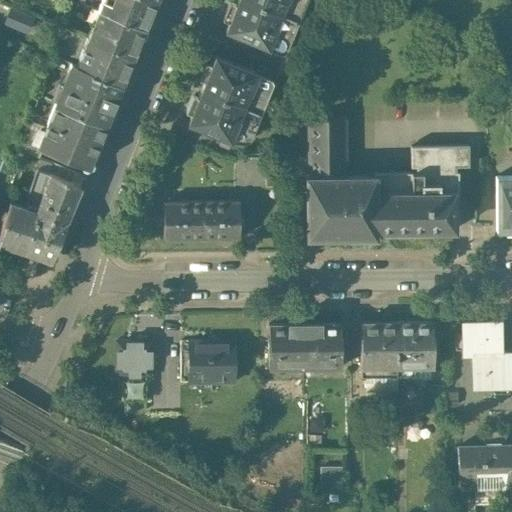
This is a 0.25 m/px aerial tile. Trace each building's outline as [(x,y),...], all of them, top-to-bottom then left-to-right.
[(156,0),(155,0),(102,0),(99,9),(145,28),(156,0)] [(282,12),(253,0),(237,0),(225,30),(229,32),(268,48),(275,31),(282,12)] [(253,0),(282,12),(287,0),(253,0)] [(302,2),(295,0),(287,0),(282,12),(275,31),(288,36),(302,2)] [(6,23),(34,29),(38,11),(11,4),(6,23)] [(145,28),(99,9),(87,38),(134,56),(145,28)] [(134,56),(87,38),(75,66),(122,84),(134,56)] [(76,57),(57,49),(53,58),(70,64),(73,66),(76,57)] [(202,87),(245,105),(251,90),(258,73),(256,73),(215,56),(202,87)] [(73,66),(70,64),(69,67),(73,69),(66,87),(62,85),(54,104),(106,124),(122,84),(75,66),(73,66)] [(245,105),(202,87),(187,123),(209,132),(230,141),(237,124),(245,105)] [(264,95),(251,90),(245,105),(237,124),(250,129),(264,95)] [(106,124),(54,104),(45,127),(38,144),(42,146),(90,165),(106,124)] [(345,117),(309,117),(310,173),(346,173),(345,117)] [(45,127),(28,121),(22,138),(38,144),(45,127)] [(38,144),(22,138),(18,149),(38,156),(42,146),(38,144)] [(467,145),(410,145),(411,165),(416,166),(416,172),(373,171),(373,172),(375,172),(375,192),(453,191),(453,193),(457,193),(458,171),(454,171),(454,165),(467,165),(467,145)] [(85,174),(53,162),(50,172),(81,184),(85,174)] [(285,165),(265,165),(265,186),(285,186),(285,165)] [(37,169),(24,208),(36,212),(49,173),(37,169)] [(81,184),(50,172),(49,173),(36,212),(24,250),(52,259),(68,220),(67,219),(81,184)] [(310,173),(306,173),(307,236),(376,236),(375,230),(454,229),(453,193),(453,191),(375,192),(375,172),(373,172),(346,173),(310,173)] [(511,229),(511,176),(496,176),(496,230),(511,229)] [(200,238),(200,200),(162,200),(163,238),(200,238)] [(238,237),(238,200),(200,200),(200,238),(238,237)] [(24,208),(10,203),(0,233),(0,242),(24,250),(36,212),(24,208)] [(483,322),(485,386),(510,385),(509,354),(508,354),(508,350),(500,351),(499,321),(483,322)] [(485,386),(483,322),(462,323),(463,353),(472,352),(473,386),(485,386)] [(340,336),(340,323),(305,324),(305,368),(342,367),(342,336),(340,336)] [(397,367),(397,323),(363,324),(363,335),(361,335),(362,377),(398,377),(398,375),(397,367)] [(431,323),(397,323),(397,367),(414,366),(414,375),(428,375),(428,366),(434,366),(434,335),(431,335),(431,323)] [(305,368),(305,324),(271,324),(271,337),(269,337),(269,368),(305,368)] [(234,340),(180,340),(180,382),(234,382),(234,340)] [(152,341),(116,341),(116,377),(152,377),(152,341)] [(414,375),(414,366),(397,367),(398,375),(414,375)] [(444,386),(426,386),(427,408),(445,408),(444,386)] [(505,433),(483,434),(483,447),(506,446),(505,433)] [(483,447),(458,448),(459,485),(447,485),(448,506),(511,503),(511,445),(506,446),(483,447)] [(340,467),(320,467),(321,487),(341,488),(340,467)]
